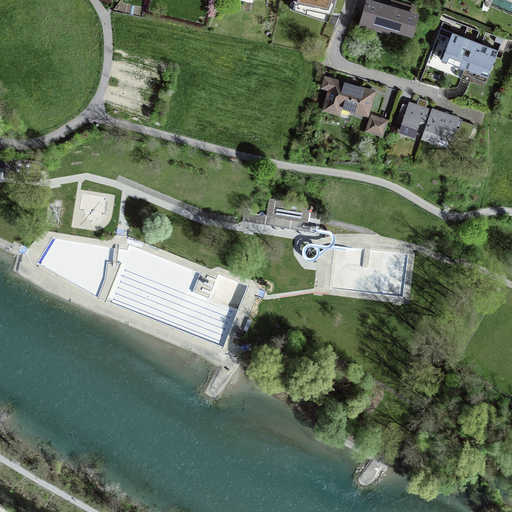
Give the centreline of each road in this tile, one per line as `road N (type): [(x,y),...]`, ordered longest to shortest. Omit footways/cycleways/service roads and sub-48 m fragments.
road 1 (residential): [(352,0),(334,58),(480,118)]
road 2 (residential): [(94,0),(108,23),(106,67),(86,114)]
